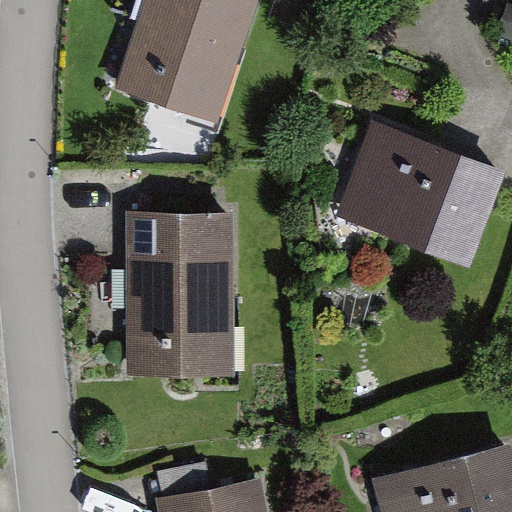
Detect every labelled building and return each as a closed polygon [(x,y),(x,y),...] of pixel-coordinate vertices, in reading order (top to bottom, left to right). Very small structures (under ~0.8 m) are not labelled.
[(170,0),(142,84),(239,118),(281,0),(170,0)] [(469,268),(503,185),(376,133),(343,216),(469,268)] [(136,225),(136,378),(230,379),(230,225),(136,225)] [(511,511),(511,444),(395,472),(404,511),(511,511)] [(159,472),(162,494),(208,487),(204,465),(159,472)] [(189,511),(287,511),(281,478),(186,496),(189,511)]
